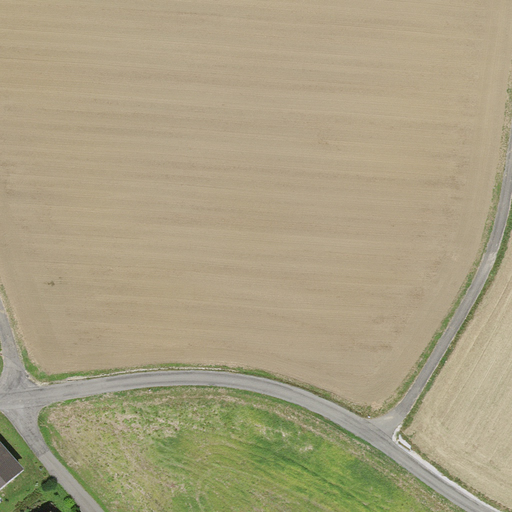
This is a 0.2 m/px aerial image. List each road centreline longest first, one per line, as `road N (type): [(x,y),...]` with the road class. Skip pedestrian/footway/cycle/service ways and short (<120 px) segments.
road 1 (residential): [(0,397),(163,378),(274,387),(334,411),(484,511)]
road 2 (track): [(372,435),(418,388),(476,292),(502,227),(511,171)]
